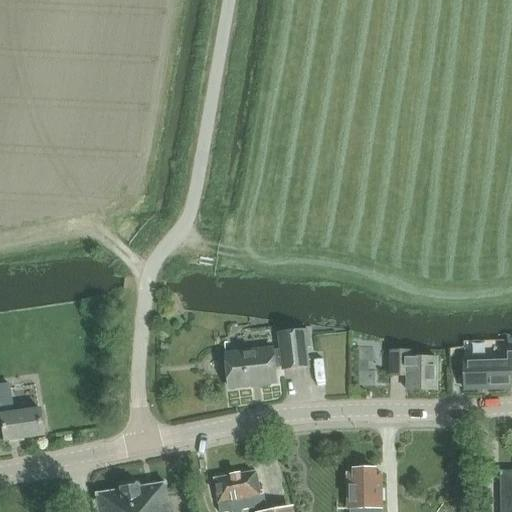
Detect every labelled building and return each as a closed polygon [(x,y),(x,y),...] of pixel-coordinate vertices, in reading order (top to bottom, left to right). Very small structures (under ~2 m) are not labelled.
[(306,348),(309,347),(308,332),(280,335),(282,350),(274,351),(274,350),(226,355),(230,387),(247,385),(248,387),(278,383),(276,368),(284,367),(284,370),(308,368),(306,348)] [(510,375),(511,375),(511,349),(509,349),(509,358),(464,359),(465,390),(510,389),(510,375)] [(408,391),(438,391),(438,359),(412,359),(412,352),(391,352),(391,377),(408,377),(408,391)] [(0,421),(2,421),(5,441),(45,436),(41,411),(15,414),(14,405),(10,384),(0,385),(0,421)] [(354,474),(347,474),(348,510),(352,511),(383,511),(382,473),(376,473),(376,469),(354,469),(354,474)] [(242,511),(267,507),(264,494),(261,495),(258,473),(215,480),(219,511),(242,511)] [(511,511),(511,473),(502,474),(502,511),(511,511)] [(171,511),(167,484),(141,488),(138,485),(122,488),(120,491),(97,495),(98,498),(95,501),(96,511),(97,511),(171,511)]
